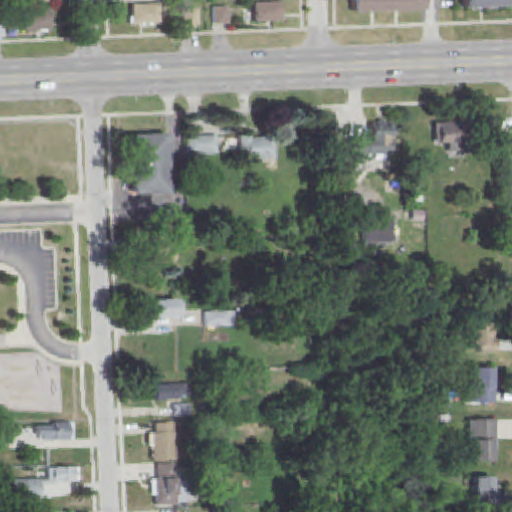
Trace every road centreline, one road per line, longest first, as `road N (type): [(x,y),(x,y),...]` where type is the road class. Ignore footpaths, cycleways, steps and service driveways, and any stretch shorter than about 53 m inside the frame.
road 1 (residential): [(109,511),(87,0)]
road 2 (secondary): [(0,82),(511,62)]
